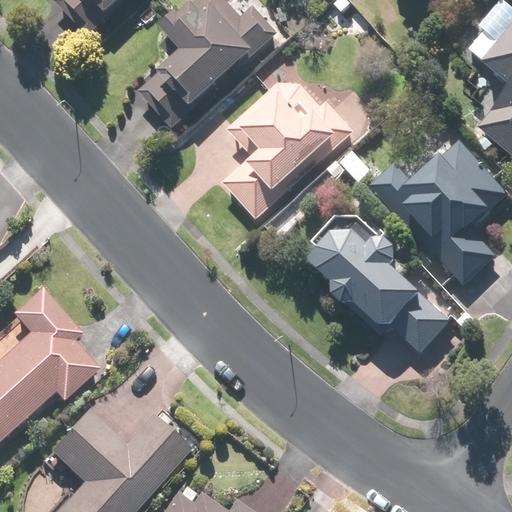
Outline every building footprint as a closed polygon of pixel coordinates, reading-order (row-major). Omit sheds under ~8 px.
[(79,58),(134,0),(44,0),(45,25),(79,58)] [(177,135),(284,37),(250,0),(201,0),(158,40),(178,63),(141,96),(177,135)] [(511,5),(508,2),(484,27),(492,33),(472,54),(498,78),(475,102),(493,118),(483,129),(511,156),(511,5)] [(259,221),(354,137),(359,133),(332,103),(328,107),(308,85),(273,84),(197,151),(259,221)] [(417,155),(377,190),(435,257),(426,265),(445,287),(458,276),(468,288),(502,259),(477,230),(511,199),(511,196),(457,132),(423,162),(417,155)] [(368,219),(345,216),(319,244),(326,251),(315,262),(341,286),(342,298),(350,303),(363,303),(374,314),(368,320),(386,338),(399,326),(425,353),(456,322),(430,296),(433,294),(403,263),(406,260),(408,251),(399,239),(385,238),(368,219)] [(87,335),(45,291),(18,316),(33,332),(0,362),(0,442),(56,391),(66,401),(100,370),(77,345),(87,335)] [(139,511),(195,449),(118,382),(54,455),(83,481),(56,511),(139,511)] [(251,511),(237,502),(230,511),(228,511),(187,484),(167,511),(251,511)]
